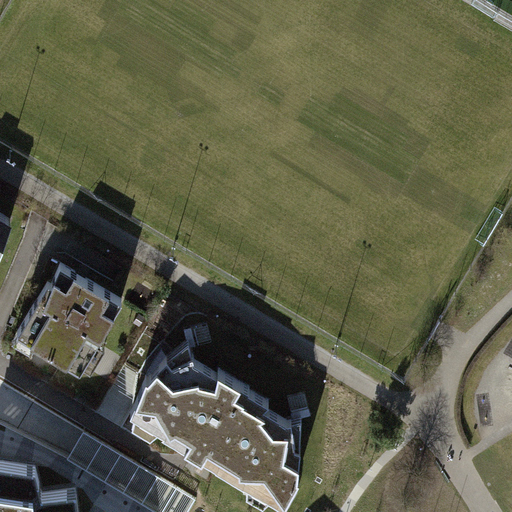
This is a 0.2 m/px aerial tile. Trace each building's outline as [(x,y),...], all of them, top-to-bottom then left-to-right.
[(0,186),(0,199),(13,206),(18,195),(0,186)] [(0,246),(11,219),(0,211),(0,246)] [(122,298),(61,262),(52,282),(48,280),(18,331),(81,368),(122,298)] [(164,430),(162,431),(245,480),(245,478),(267,477),(282,502),(304,478),(299,473),(301,446),(289,442),(282,422),(283,421),(244,376),(192,364),(191,366),(174,369),(161,356),(145,378),(128,411),(156,411),(164,430)] [(0,511),(79,511),(76,483),(43,487),(36,462),(0,455),(0,511)]
